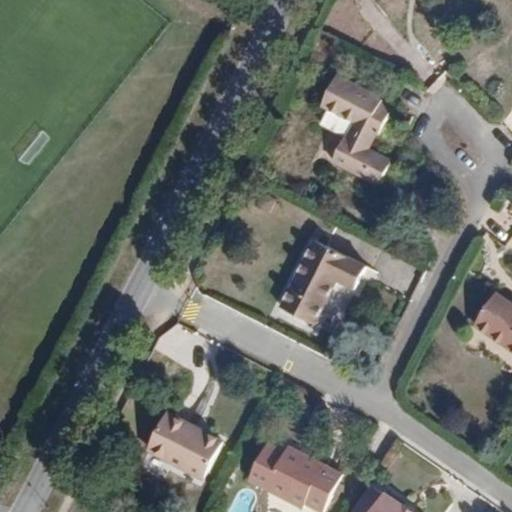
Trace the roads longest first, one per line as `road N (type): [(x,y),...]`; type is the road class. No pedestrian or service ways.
road 1 (track): [(178,0),(186,14),(169,61),(0,287)]
road 2 (tertiary): [(134,282),(277,0)]
road 3 (residential): [(134,282),(379,411)]
road 4 (tertiary): [(21,511),(134,282)]
road 5 (residential): [(379,411),(481,211)]
road 6 (residential): [(481,211),(503,167),(451,110),(426,153)]
road 7 (residential): [(379,411),(511,508)]
